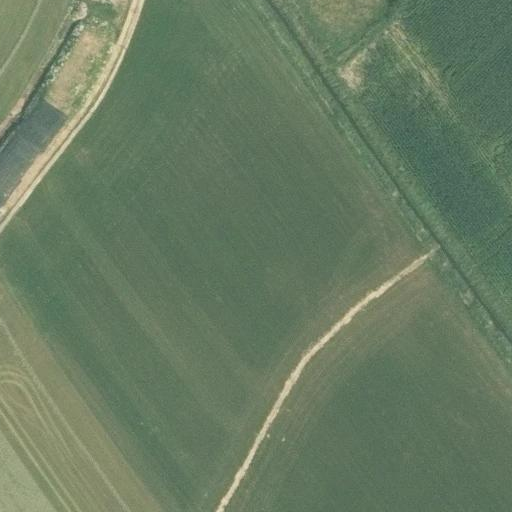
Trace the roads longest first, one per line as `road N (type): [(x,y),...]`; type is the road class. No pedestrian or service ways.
road 1 (track): [(278,0),(511,314)]
road 2 (track): [(137,0),(123,50),(0,227)]
